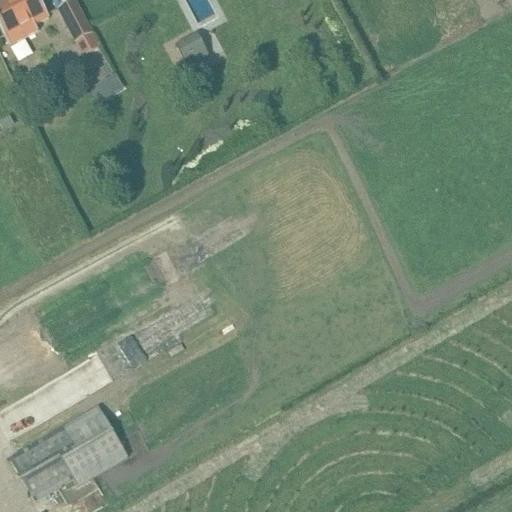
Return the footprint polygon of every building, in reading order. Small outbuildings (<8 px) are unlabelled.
[(0,27),(0,28),(11,47),(37,32),(34,27),(50,18),(41,3),(39,0),(10,0),(0,5),(0,27)] [(59,11),(83,58),(100,49),(75,2),(59,11)] [(175,46),(188,71),(210,59),(197,34),(175,46)] [(116,75),(90,90),(98,103),(102,101),(114,94),(124,89),(116,75)] [(96,407),(61,428),(11,458),(37,502),(73,481),(78,490),(127,460),(96,407)]
